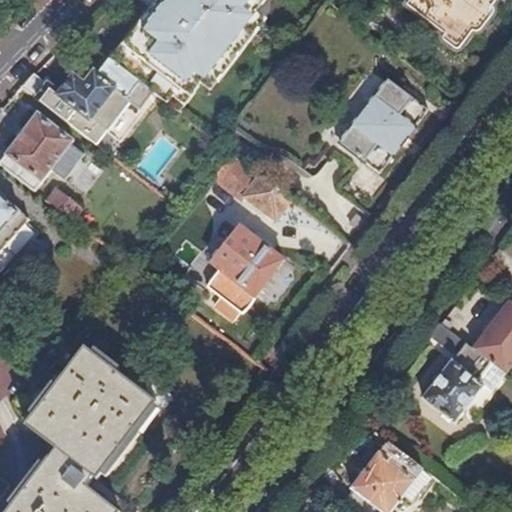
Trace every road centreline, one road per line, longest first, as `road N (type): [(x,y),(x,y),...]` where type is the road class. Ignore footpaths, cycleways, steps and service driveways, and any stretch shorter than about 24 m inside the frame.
road 1 (primary): [(511,104),(197,511)]
road 2 (primary): [(255,511),(511,177)]
